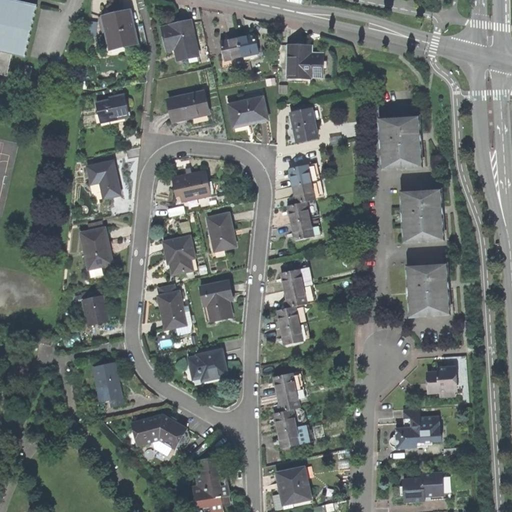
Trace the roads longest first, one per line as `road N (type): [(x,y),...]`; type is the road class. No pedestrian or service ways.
road 1 (residential): [(250,438),(249,351),(265,194),(246,156),(176,149),(146,178),(133,344),(146,373),(168,393)]
road 2 (residential): [(362,511),(366,391),(381,355)]
road 3 (residential): [(478,56),(483,154),(501,207)]
road 4 (residential): [(501,207),(501,61)]
road 5 (residential): [(419,40),(365,18),(290,11)]
road 6 (residential): [(290,11),(419,40)]
